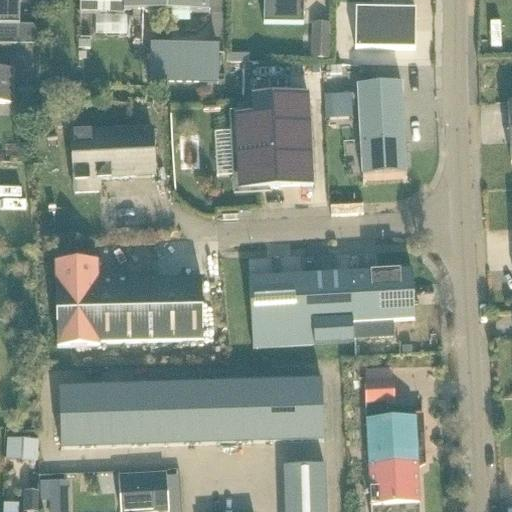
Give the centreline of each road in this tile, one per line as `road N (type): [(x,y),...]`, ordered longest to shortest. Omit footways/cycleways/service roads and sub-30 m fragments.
road 1 (unclassified): [(475,511),(459,222)]
road 2 (unclassified): [(220,235),(459,222)]
road 3 (unclassified): [(459,222),(454,0)]
